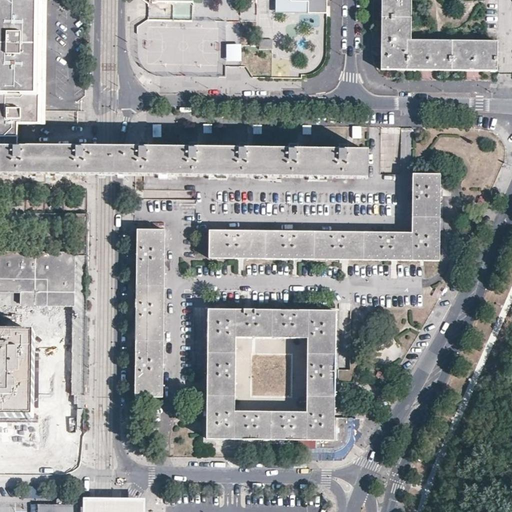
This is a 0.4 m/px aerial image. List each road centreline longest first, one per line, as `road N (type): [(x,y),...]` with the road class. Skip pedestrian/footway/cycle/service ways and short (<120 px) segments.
road 1 (residential): [(131,475),(116,427),(120,148),(129,100)]
road 2 (residential): [(388,511),(474,316),(491,255)]
road 3 (residential): [(491,255),(464,290),(373,466)]
road 4 (residential): [(129,100),(351,105)]
road 5 (residential): [(131,475),(326,476)]
road 6 (residential): [(351,105),(490,106)]
road 7 (residential): [(97,0),(96,99),(129,100)]
road 8 (residential): [(131,475),(0,475)]
